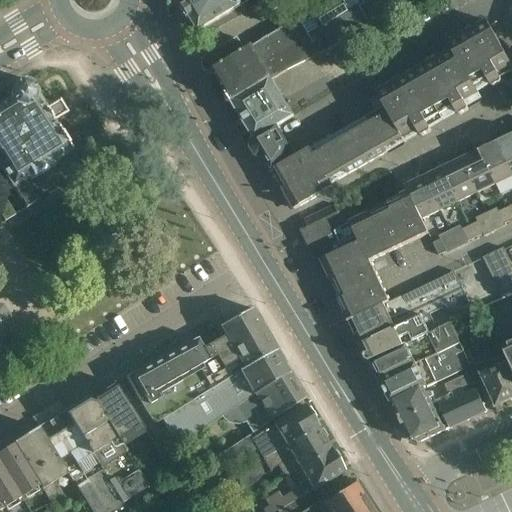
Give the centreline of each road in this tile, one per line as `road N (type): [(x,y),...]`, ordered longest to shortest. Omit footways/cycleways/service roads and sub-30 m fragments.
road 1 (residential): [(0,428),(264,263)]
road 2 (tertiary): [(406,490),(264,263)]
road 3 (unknown): [(321,117),(451,24),(468,16),(505,22)]
road 4 (tertiary): [(264,263),(169,104)]
